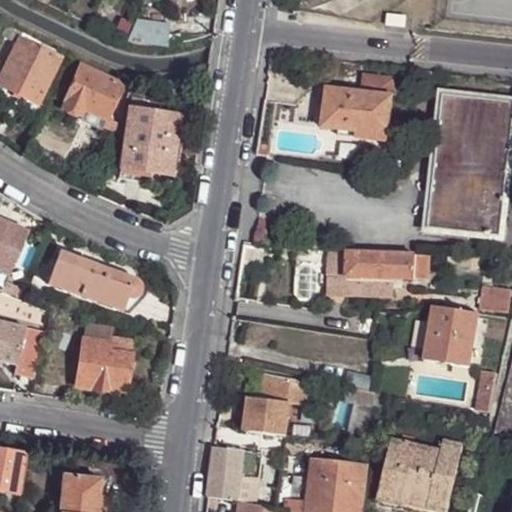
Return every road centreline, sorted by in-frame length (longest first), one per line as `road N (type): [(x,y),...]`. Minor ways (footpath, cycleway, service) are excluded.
road 1 (tertiary): [(209,258),(248,0)]
road 2 (residential): [(0,165),(75,215),(209,258)]
road 3 (residential): [(0,412),(186,442)]
road 4 (tertiary): [(186,442),(209,258)]
